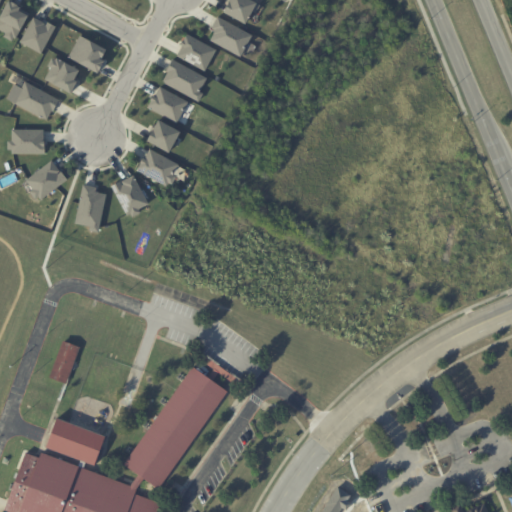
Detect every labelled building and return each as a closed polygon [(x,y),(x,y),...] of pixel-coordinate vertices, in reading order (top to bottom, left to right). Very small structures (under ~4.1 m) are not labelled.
[(0,15),(8,0),(21,7),(19,10),(28,15),(15,39),(12,38),(11,41),(3,37),(5,33),(0,30),(0,15)] [(229,0),(252,0),(258,3),(253,11),(251,10),(247,18),(248,18),(245,24),(222,12),(229,0)] [(239,56),(208,39),(214,30),(210,27),(216,16),(250,35),(239,56)] [(33,17),(46,24),(47,22),(56,26),(40,54),(19,42),(33,17)] [(203,70),(175,55),(180,45),(178,44),(181,39),(182,40),(185,33),(215,49),(203,70)] [(80,35),(106,49),(101,59),(104,61),(98,73),(67,58),(80,35)] [(55,57),(79,70),(74,80),(77,82),(71,94),(44,79),(50,67),(46,66),(51,58),(54,59),(55,57)] [(197,100),(161,81),(167,71),(164,70),(171,59),(205,78),(198,91),(201,93),(197,100)] [(24,81),(58,99),(53,112),(51,111),(46,120),(6,100),(14,84),(21,87),(24,81)] [(146,107),(149,100),(148,99),(151,95),(156,97),(154,94),(158,86),(187,101),(175,123),(146,107)] [(145,140),(156,119),(179,131),(167,153),(145,140)] [(11,129),(44,129),(44,154),(11,154),(10,150),(7,150),(7,141),(11,141),(11,129)] [(135,169),(139,163),(138,162),(141,157),(146,160),(143,157),(148,148),(177,164),(171,174),(175,176),(170,184),(167,182),(165,186),(135,169)] [(25,180),(51,160),(67,180),(40,200),(38,197),(35,199),(29,192),(32,190),(25,180)] [(109,185),(125,215),(129,213),(131,216),(140,212),(138,209),(148,204),(132,174),(120,181),(121,184),(120,184),(118,180),(109,185)] [(82,184),(96,187),(96,191),(106,194),(98,233),(88,230),(89,227),(74,223),(82,184)] [(62,341),(79,347),(65,384),(48,377),(62,341)] [(186,370),(221,395),(155,493),(119,468),(186,370)] [(52,421),(99,439),(88,468),(41,450),(52,421)] [(0,511),(0,507),(21,457),(33,459),(35,453),(131,491),(130,495),(152,505),(149,511),(0,511)] [(319,511),(337,486),(351,495),(348,500),(351,503),(346,511),(342,508),(339,511),(319,511)] [(461,506),(463,511),(484,504),(486,511),(451,511),(449,507),(459,503),(461,506)]
